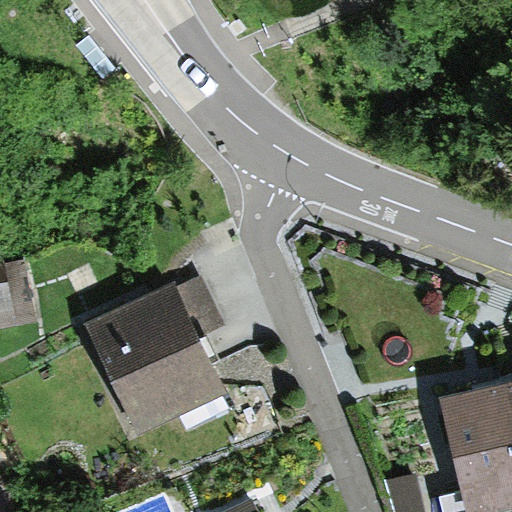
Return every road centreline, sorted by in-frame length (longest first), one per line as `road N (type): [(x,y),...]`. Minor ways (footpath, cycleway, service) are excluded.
road 1 (residential): [(274,154),(248,214),(254,248),(365,511)]
road 2 (residential): [(511,245),(274,154)]
road 3 (residential): [(274,154),(141,0)]
